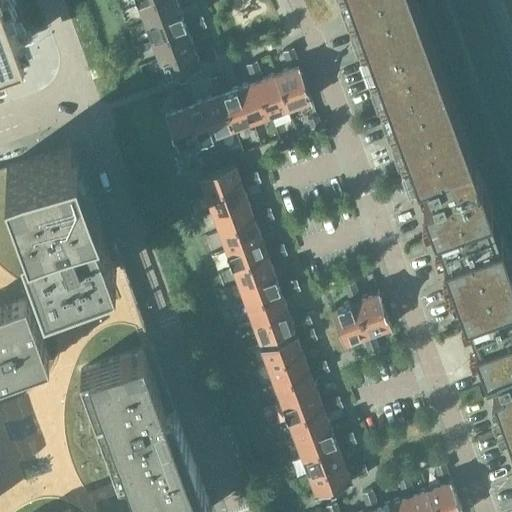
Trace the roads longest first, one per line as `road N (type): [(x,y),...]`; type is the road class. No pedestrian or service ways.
road 1 (residential): [(293,0),(486,511)]
road 2 (unclassified): [(236,511),(85,97)]
